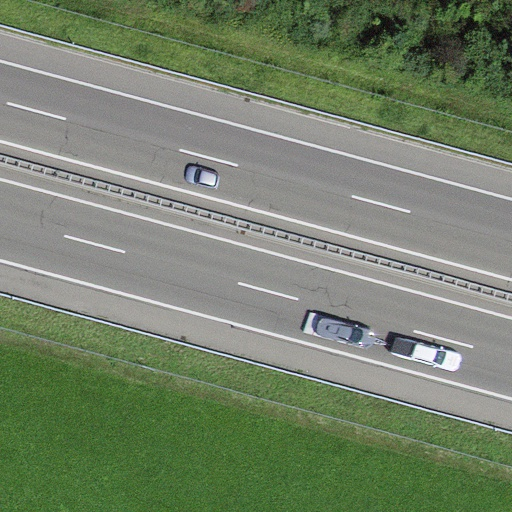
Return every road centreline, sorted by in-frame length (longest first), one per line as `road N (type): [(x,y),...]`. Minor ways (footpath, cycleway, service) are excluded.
road 1 (motorway): [(511,239),(0,100)]
road 2 (motorway): [(0,221),(511,360)]
